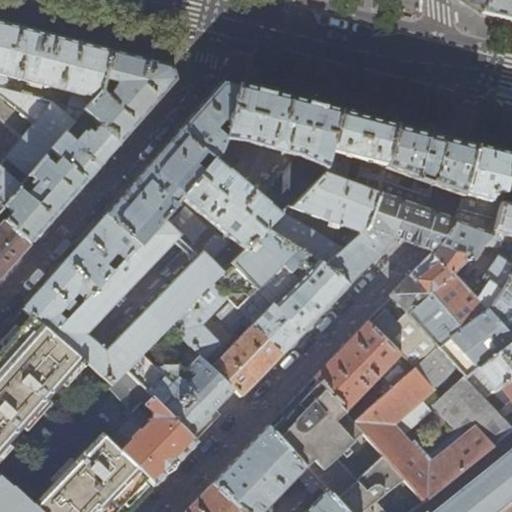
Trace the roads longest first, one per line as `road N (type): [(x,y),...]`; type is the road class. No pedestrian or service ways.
road 1 (residential): [(218,12),(194,79),(0,300)]
road 2 (primary): [(436,63),(218,12)]
